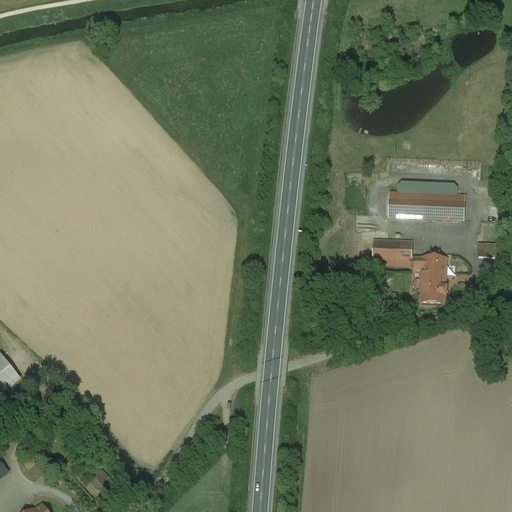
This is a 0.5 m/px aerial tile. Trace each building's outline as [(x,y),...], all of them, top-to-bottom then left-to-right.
[(388,193),(388,220),(464,221),(465,195),(457,195),(458,188),(453,184),(401,183),(397,185),(397,193),(388,193)] [(412,266),(412,259),(412,241),(374,241),(374,265),(412,266)] [(503,247),(477,247),(477,261),(503,260),(503,247)] [(420,269),(420,259),(412,259),(412,266),(412,269),(420,269)] [(420,259),(420,269),(445,269),(445,259),(420,259)] [(445,269),(420,269),(420,305),(445,305),(445,269)] [(493,330),(481,336),(484,342),(496,337),(493,330)] [(0,393),(19,379),(1,357),(0,357),(0,393)]
